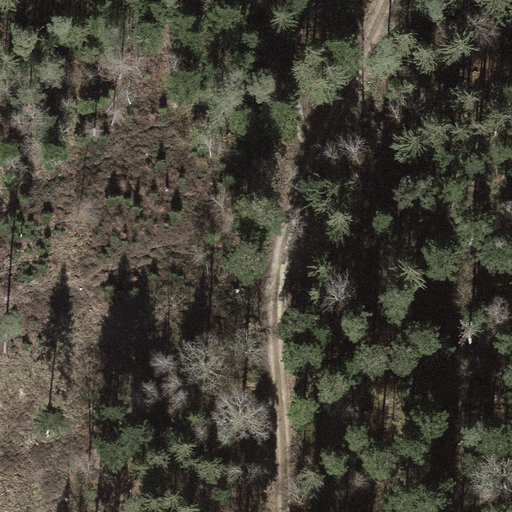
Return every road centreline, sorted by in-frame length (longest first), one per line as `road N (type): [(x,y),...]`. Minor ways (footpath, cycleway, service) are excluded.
road 1 (track): [(373,0),(329,87),(283,209),(278,251),(292,511)]
road 2 (track): [(283,209),(233,69)]
